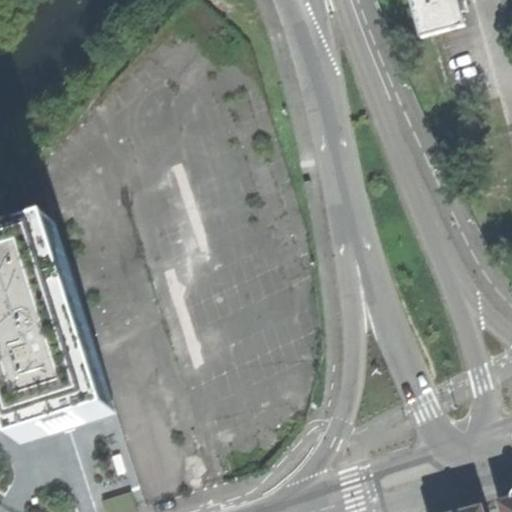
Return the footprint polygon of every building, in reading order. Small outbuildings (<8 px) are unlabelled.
[(411,0),(422,39),(465,27),(457,0),(411,0)] [(21,236),(23,244),(52,235),(108,410),(87,417),(52,428),(28,436),(0,350),(0,251),(1,251),(0,248),(0,375),(23,446),(118,416),(57,224),(21,236)] [(1,251),(0,251),(0,350),(28,436),(52,428),(87,417),(108,410),(52,235),(23,244),(1,251)] [(146,501),(189,490),(162,387),(140,393),(143,406),(123,411),(146,501)] [(103,502),(106,511),(135,511),(138,511),(132,494),(103,502)] [(511,511),(511,502),(503,505),(504,511),(511,511)]
